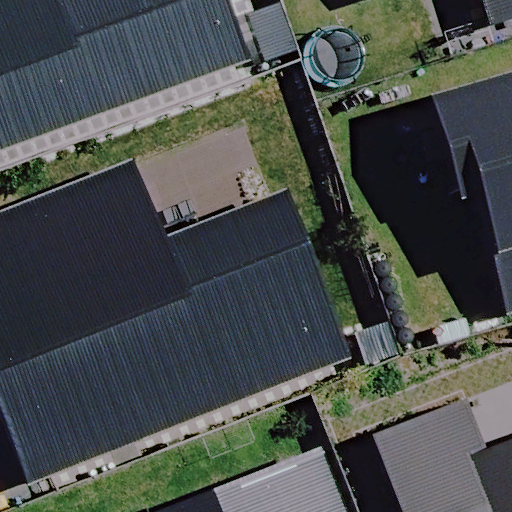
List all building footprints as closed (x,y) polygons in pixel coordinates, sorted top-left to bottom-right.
[(0,0),(0,152),(241,62),(217,0),(0,0)] [(511,0),(480,0),(489,27),(511,19),(511,0)] [(511,80),(424,107),(454,207),(472,202),(506,315),(511,313),(511,80)] [(0,431),(23,488),(343,361),(280,202),(158,250),(126,169),(0,218),(0,431)] [(456,408),(370,442),(397,511),(511,511),(511,447),(477,461),(456,408)] [(204,499),(171,511),(338,511),(320,466),(209,510),(204,499)]
